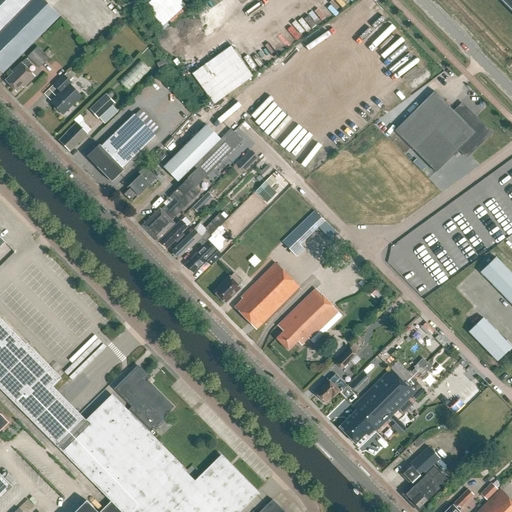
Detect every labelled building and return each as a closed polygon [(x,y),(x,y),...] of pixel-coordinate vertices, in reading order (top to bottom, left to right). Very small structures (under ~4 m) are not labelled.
[(59,16),(42,0),(0,0),(0,69),(3,72),(59,16)] [(154,0),(146,8),(156,18),(152,22),(161,32),(186,9),(185,7),(178,0),(154,0)] [(511,0),(500,0),(511,12),(511,0)] [(90,43),(94,39),(77,22),(73,26),(90,43)] [(253,77),(231,46),(192,74),(214,105),(253,77)] [(49,58),(37,47),(27,57),(39,69),(49,58)] [(404,50),(382,65),(389,76),(411,60),(404,50)] [(24,84),(25,85),(34,76),(26,68),(31,64),(25,59),(12,72),(13,73),(5,81),(16,92),(24,84)] [(129,91),(150,70),(140,59),(118,81),(129,91)] [(165,59),(160,62),(162,68),(168,66),(165,59)] [(55,85),(62,93),(52,103),(63,114),(81,97),(70,85),(72,83),(70,81),(73,78),(67,73),(55,85)] [(468,154),(489,133),(463,107),(456,114),(434,92),(394,131),(436,173),(461,147),(468,154)] [(115,104),(106,94),(90,109),(99,119),(115,104)] [(261,127),(279,110),(275,106),(273,108),(268,103),(252,119),(261,127)] [(101,146),(99,144),(86,156),(112,182),(124,170),(122,168),(156,136),(155,135),(160,130),(141,109),(135,114),(134,114),(101,146)] [(79,126),(76,123),(67,132),(59,140),(70,151),(87,134),(91,130),(83,122),(79,126)] [(178,182),(221,140),(206,125),(163,167),(178,182)] [(234,132),(196,169),(205,178),(242,141),(234,132)] [(243,171),(258,157),(251,151),(237,165),(243,171)] [(263,178),(272,170),(267,165),(258,174),(259,174),(263,178)] [(132,202),(150,184),(140,174),(129,186),(130,188),(124,194),(132,202)] [(267,203),(276,194),(270,188),(275,183),(269,178),(264,183),(264,182),(255,191),(267,203)] [(174,218),(200,193),(188,179),(162,204),(164,207),(174,218)] [(197,204),(201,209),(212,198),(208,193),(197,204)] [(161,210),(160,209),(143,226),(151,234),(158,241),(174,224),(171,221),(174,218),(164,207),(161,210)] [(314,211),(282,242),(296,257),(304,249),(300,245),(319,227),(331,240),(337,234),(325,221),(324,222),(314,211)] [(222,226),(227,221),(220,214),(203,230),(209,236),(210,235),(219,226),(220,227),(222,226)] [(231,218),(222,227),(223,227),(229,233),(237,224),(231,218)] [(165,246),(167,248),(175,240),(177,242),(183,235),(181,233),(187,227),(180,221),(160,241),(162,243),(162,244),(164,246),(165,246)] [(212,236),(208,241),(202,246),(196,252),(197,253),(186,265),(194,273),(199,268),(200,269),(202,269),(207,264),(207,262),(206,261),(208,259),(210,261),(219,252),(223,248),(223,242),(225,240),(219,234),(222,232),(220,230),(223,227),(222,227),(222,226),(220,227),(219,226),(210,235),(212,236)] [(189,250),(202,237),(194,229),(172,251),(172,252),(172,255),(175,258),(178,258),(187,248),(189,250)] [(393,241),(383,267),(410,277),(411,273),(402,270),(404,265),(405,266),(409,255),(415,257),(412,265),(420,267),(423,260),(403,252),(405,245),(393,241)] [(345,263),(349,258),(345,254),(341,259),(345,263)] [(480,273),(511,306),(511,274),(496,257),(480,273)] [(256,329),(299,287),(275,263),(241,297),(242,299),(234,307),(256,329)] [(238,285),(242,281),(234,273),(230,277),(229,277),(215,291),(226,302),(241,288),(238,285)] [(309,341),(338,313),(315,289),(277,326),(281,330),(283,332),(275,339),(287,351),(297,342),(301,346),(308,339),(309,341)] [(112,396),(86,422),(52,387),(61,379),(0,317),(0,388),(60,448),(111,500),(99,511),(87,499),(74,511),(235,511),(256,492),(222,456),(192,485),(177,469),(180,465),(147,431),(153,426),(155,428),(164,418),(161,414),(164,411),(166,413),(173,407),(147,381),(146,382),(142,378),(146,374),(138,366),(116,389),(133,407),(128,412),(112,396)] [(469,332),(497,361),(511,347),(483,318),(469,332)] [(426,324),(423,327),(431,335),(434,332),(426,324)] [(80,370),(103,344),(92,335),(80,348),(88,356),(86,359),(81,355),(73,364),(80,370)] [(438,336),(435,339),(443,347),(446,344),(438,336)] [(342,370),(357,355),(349,348),(335,363),(342,370)] [(467,367),(459,358),(456,361),(464,370),(467,367)] [(424,371),(432,363),(430,360),(421,369),(424,371)] [(374,429),(376,431),(397,410),(402,415),(411,406),(406,401),(414,394),(413,393),(420,386),(411,377),(404,384),(390,369),(352,406),(356,410),(338,427),(355,444),(366,434),(368,436),(374,429)] [(333,375),(314,394),(324,404),(330,398),(331,400),(334,398),(333,397),(341,389),(345,385),(345,384),(343,386),(340,383),(341,382),(338,378),(337,379),(333,375)] [(0,431),(9,423),(0,413),(0,431)] [(418,508),(447,480),(432,465),(439,458),(427,447),(401,473),(412,484),(414,482),(416,483),(405,494),(418,508)] [(468,466),(475,458),(469,452),(461,460),(468,466)] [(0,499),(13,486),(0,472),(0,499)] [(491,483),(480,494),(487,501),(498,490),(491,483)] [(460,508),(474,495),(468,490),(445,511),(459,511),(461,509),(460,508)] [(511,511),(511,501),(501,490),(478,511),(511,511)] [(285,511),(272,498),(258,511),(285,511)]
